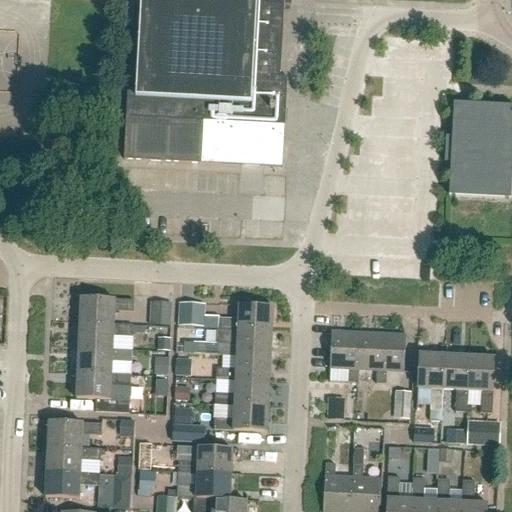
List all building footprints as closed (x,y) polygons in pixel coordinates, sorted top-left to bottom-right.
[(200,123),(285,127),(287,78),(280,78),(284,0),(141,0),(137,94),(127,93),(126,119),(200,123)] [(511,196),(511,107),(454,105),(452,139),(446,138),(445,164),(450,164),(449,197),(511,201),(511,196)] [(282,169),(285,127),(200,123),(126,119),(124,161),(282,169)] [(113,326),(114,326),(114,313),(134,314),(134,302),(81,300),(80,325),(113,327),(113,326)] [(169,326),(170,304),(149,303),(148,325),(169,326)] [(202,328),(204,306),(178,304),(177,327),(202,328)] [(238,332),(272,334),(273,308),(239,307),(238,321),(219,320),(218,332),(238,333),(238,332)] [(133,327),(114,326),(113,326),(113,327),(80,325),(79,350),(113,352),(113,351),(113,338),(132,339),(133,327)] [(271,359),(272,334),(238,332),(238,333),(237,345),(218,344),(217,357),(237,358),(237,357),(271,359)] [(358,385),(359,372),(367,372),(369,335),(332,334),(330,370),(349,371),(348,384),(358,385)] [(404,374),(406,337),(369,335),(367,372),(377,373),(376,385),(386,386),(387,373),(404,374)] [(160,351),(169,352),(170,340),(160,340),(160,351)] [(195,342),(184,342),(183,354),(195,355),(195,342)] [(132,352),(113,351),(113,352),(79,350),(77,375),(111,377),(112,377),(112,376),(112,362),(131,363),(132,352)] [(443,391),(444,357),(419,356),(417,390),(431,391),(430,413),(442,413),(443,391)] [(269,384),(271,359),(237,357),(237,358),(236,370),(217,370),(216,382),(235,383),(236,383),(236,382),(269,384)] [(468,393),(469,359),(444,357),(443,391),(456,392),(455,414),(467,415),(468,393)] [(157,375),(168,376),(168,360),(157,359),(157,375)] [(468,393),(481,393),(480,415),(492,415),(495,360),(469,359),(468,393)] [(186,362),(177,362),(176,377),(186,377),(186,362)] [(77,375),(76,401),(96,402),(95,414),(129,416),(130,402),(131,377),(112,376),(112,377),(111,377),(77,375)] [(268,409),(269,384),(236,382),(236,383),(235,383),(235,396),(216,395),(215,407),(234,408),(234,407),(268,409)] [(186,390),(175,389),(175,401),(185,402),(186,390)] [(408,420),(409,393),(394,393),(392,420),(408,420)] [(329,405),(328,421),(344,421),(344,405),(329,405)] [(214,420),(214,432),(244,433),(267,434),(268,409),(234,407),(234,408),(234,420),(214,420)] [(177,411),(176,426),(188,427),(189,412),(177,411)] [(467,422),(465,446),(498,448),(499,424),(467,422)] [(82,450),(82,437),(102,438),(102,426),(49,423),(48,448),(82,450)] [(425,424),(424,444),(439,444),(440,425),(425,424)] [(173,428),(172,442),(204,444),(205,430),(173,428)] [(342,434),(342,444),(352,445),(353,434),(342,434)] [(142,446),(141,470),(154,471),(155,446),(142,446)] [(101,451),(82,450),(48,448),(47,473),(80,475),(81,461),(100,462),(101,451)] [(179,448),(178,462),(178,474),(197,475),(231,476),(232,451),(179,448)] [(399,460),(399,450),(390,450),(389,460),(399,460)] [(353,480),(351,511),(380,511),(382,481),(363,480),(364,452),(354,452),(353,480)] [(428,452),(428,463),(439,464),(439,453),(428,452)] [(439,453),(439,463),(450,463),(450,452),(439,452),(439,453)] [(121,459),(120,476),(133,477),(133,460),(121,459)] [(351,511),(353,480),(335,479),(336,466),(326,465),(325,478),(323,511),(351,511)] [(80,475),(47,473),(45,499),(79,501),(80,487),(99,488),(100,476),(80,475)] [(142,474),(141,492),(152,493),(153,475),(142,474)] [(178,500),(193,500),(230,502),(231,476),(197,475),(178,474),(177,500),(178,500)] [(129,511),(132,477),(100,476),(99,488),(113,488),(112,511),(123,511),(129,511)] [(411,511),(412,502),(399,501),(400,480),(388,479),(386,511),(411,511)] [(436,511),(437,503),(424,502),(425,481),(413,480),(412,502),(411,511),(436,511)] [(462,511),(462,504),(449,504),(450,482),(438,481),(437,503),(436,511),(462,511)] [(462,504),(462,511),(487,511),(488,505),(474,505),(475,483),(463,482),(462,504)] [(159,499),(158,511),(166,511),(176,511),(178,500),(159,499)] [(193,500),(192,511),(246,511),(247,503),(230,502),(193,500)]
